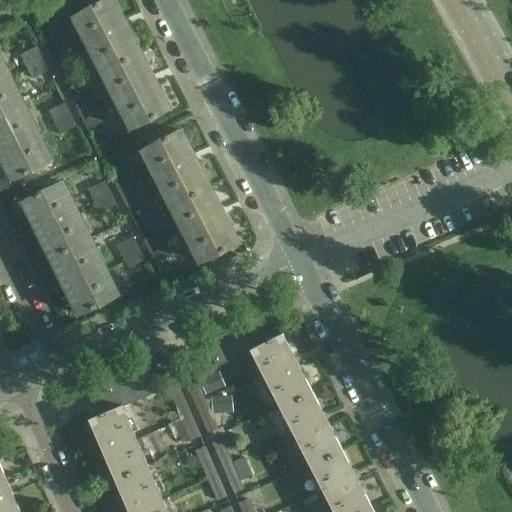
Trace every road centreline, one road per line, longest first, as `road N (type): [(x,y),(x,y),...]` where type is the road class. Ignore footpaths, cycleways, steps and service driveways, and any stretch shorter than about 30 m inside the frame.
road 1 (tertiary): [(165,0),(300,260)]
road 2 (tertiary): [(300,260),(427,511)]
road 3 (residential): [(63,365),(300,260)]
road 4 (residential): [(63,365),(0,235)]
road 5 (residential): [(12,386),(68,511)]
road 6 (residential): [(511,110),(449,0)]
